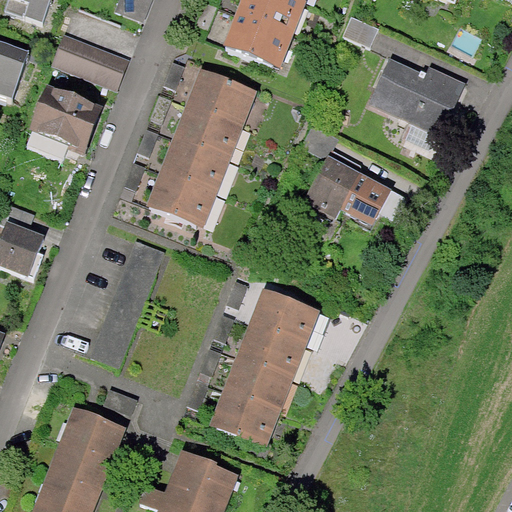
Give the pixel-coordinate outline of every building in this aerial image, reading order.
[(11,0),(6,17),(44,30),(54,0),(11,0)] [(241,0),(237,11),(294,33),(307,0),(241,0)] [(426,0),(455,10),(459,0),(426,0)] [(237,11),(224,44),(281,67),(294,33),(237,11)] [(380,29),(352,17),(344,36),(371,47),(380,29)] [(127,67),(65,43),(54,73),(116,96),(127,67)] [(29,62),(0,52),(0,100),(14,105),(29,62)] [(427,82),(390,66),(376,98),(449,132),(467,93),(429,76),(427,82)] [(201,76),(188,110),(244,132),(257,99),(201,76)] [(102,119),(49,99),(33,140),(86,161),(102,119)] [(188,110),(175,144),(231,166),(244,132),(188,110)] [(338,140),(311,126),(301,146),(328,160),(338,140)] [(175,144),(162,177),(218,200),(231,166),(175,144)] [(393,197),(330,164),(309,205),(371,238),(393,197)] [(162,177),(149,211),(205,233),(218,200),(162,177)] [(43,244),(7,231),(0,251),(0,269),(30,281),(43,244)] [(163,258),(135,247),(90,362),(119,373),(163,258)] [(262,293),(249,327),(305,349),(318,315),(262,293)] [(249,327),(236,360),(292,383),(305,349),(249,327)] [(236,360),(223,394),(279,416),(292,383),(236,360)] [(223,394),(210,428),(266,450),(279,416),(223,394)] [(34,511),(96,511),(126,436),(72,415),(34,511)] [(227,511),(239,480),(182,459),(166,501),(149,495),(142,511),(227,511)]
